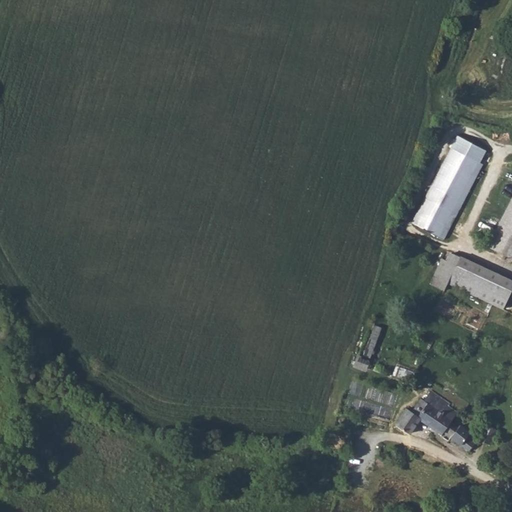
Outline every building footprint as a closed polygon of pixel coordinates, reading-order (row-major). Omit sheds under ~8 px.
[(453,144),(413,220),(444,237),(484,161),(453,144)] [(511,200),(489,245),(511,257),(511,200)] [(511,286),(511,281),(459,256),(446,283),(501,309),(511,286)] [(372,359),(381,326),(374,324),(365,357),(372,359)] [(367,370),(371,360),(357,355),(353,365),(367,370)] [(405,408),(395,420),(407,429),(418,417),(439,433),(441,430),(449,436),(450,438),(467,450),(473,443),(465,437),(465,435),(467,433),(447,419),(453,411),(445,405),(446,403),(428,389),(421,399),(419,398),(408,410),(405,408)]
